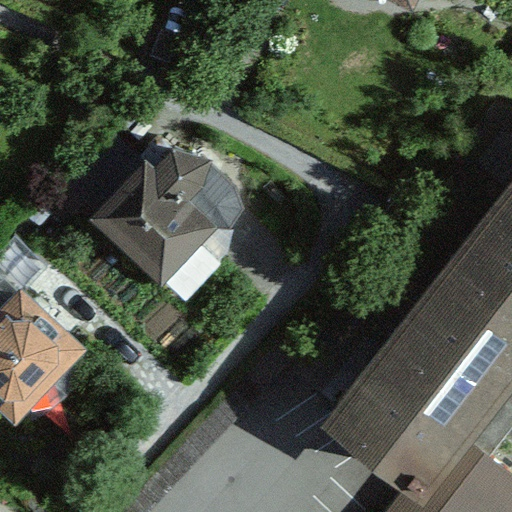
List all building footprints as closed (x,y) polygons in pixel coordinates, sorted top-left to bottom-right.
[(169,147),(159,139),(102,199),(175,268),(179,264),(201,284),(235,248),(211,226),(221,216),(241,218),(259,197),(249,174),(217,143),(187,128),(169,147)] [(412,464),(377,510),(375,511),(511,511),(511,462),(492,447),(511,420),(511,149),(322,395),(412,464)] [(0,381),(29,407),(100,329),(31,267),(24,274),(0,252),(0,381)] [(141,511),(278,362),(295,344),(280,331),(121,506),(127,511),(141,511)] [(0,511),(15,511),(0,497),(0,511)]
